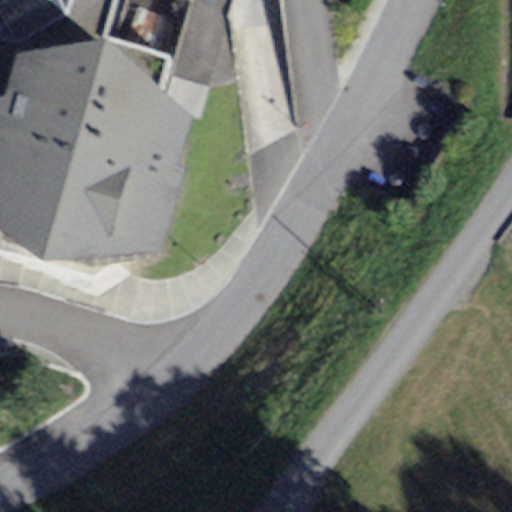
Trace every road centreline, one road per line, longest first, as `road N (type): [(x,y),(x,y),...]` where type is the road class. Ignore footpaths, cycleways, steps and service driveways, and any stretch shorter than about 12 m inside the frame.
road 1 (unclassified): [(0,491),(196,363),(256,296),(296,248),(415,0)]
road 2 (unclassified): [(280,511),(511,189)]
